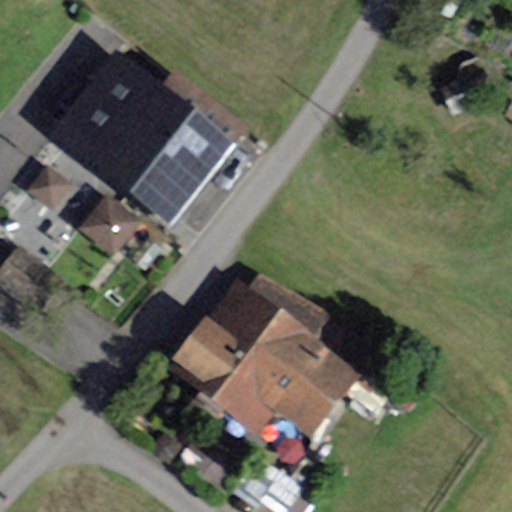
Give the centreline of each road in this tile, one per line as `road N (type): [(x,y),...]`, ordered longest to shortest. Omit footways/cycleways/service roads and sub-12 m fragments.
road 1 (residential): [(384,0),(285,156),(74,417)]
road 2 (unclassified): [(74,417),(194,511)]
